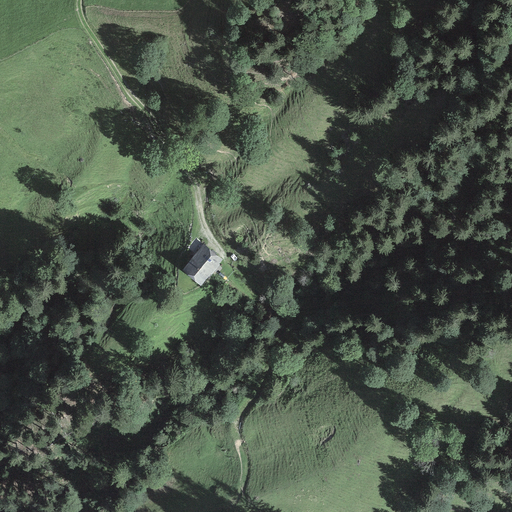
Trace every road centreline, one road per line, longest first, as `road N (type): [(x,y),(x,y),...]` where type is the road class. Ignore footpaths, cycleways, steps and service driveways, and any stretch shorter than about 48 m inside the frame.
road 1 (track): [(209,239),(240,286),(277,304),(283,318),(259,385),(235,420),(243,471),(231,504)]
road 2 (track): [(209,239),(196,181),(90,34),(80,0)]
